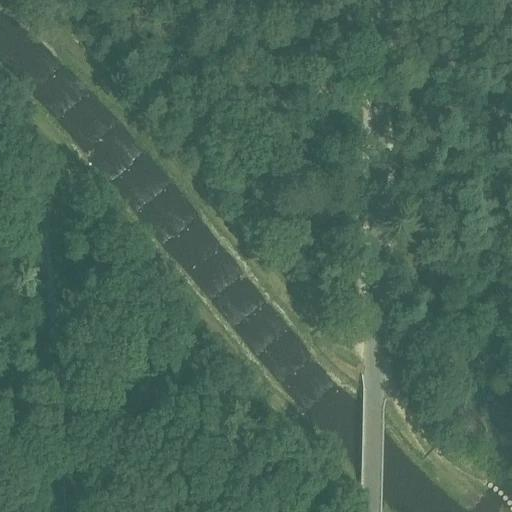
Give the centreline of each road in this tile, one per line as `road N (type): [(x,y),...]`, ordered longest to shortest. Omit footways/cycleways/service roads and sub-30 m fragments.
road 1 (track): [(419,449),(160,144),(0,1)]
road 2 (unclassified): [(367,511),(383,0)]
